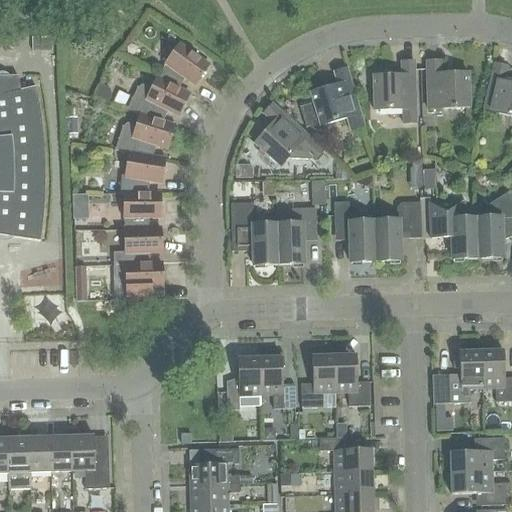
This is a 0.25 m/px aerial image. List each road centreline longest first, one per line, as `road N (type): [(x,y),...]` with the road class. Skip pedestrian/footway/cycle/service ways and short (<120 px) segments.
road 1 (residential): [(214,314),(211,165),(227,122),(263,75),(303,46),(340,33),(462,25),(511,32)]
road 2 (residential): [(416,511),(409,305)]
road 3 (residential): [(409,305),(214,314)]
road 4 (residential): [(134,385),(0,392)]
road 5 (residential): [(134,385),(143,511)]
